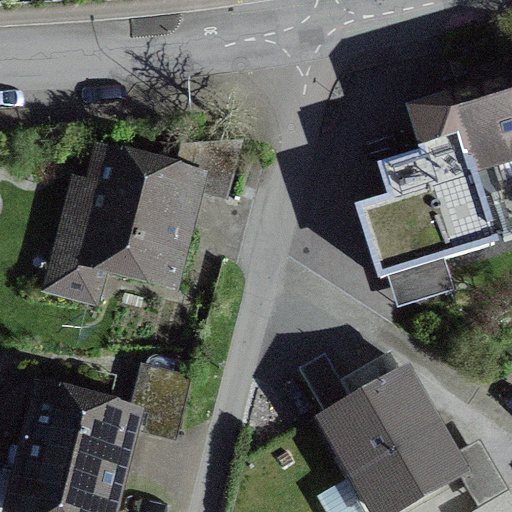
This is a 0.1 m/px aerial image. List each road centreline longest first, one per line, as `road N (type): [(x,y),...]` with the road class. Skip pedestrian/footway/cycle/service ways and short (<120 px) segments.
road 1 (residential): [(209,511),(323,28)]
road 2 (residential): [(0,66),(323,28)]
road 3 (residential): [(323,28),(493,0)]
